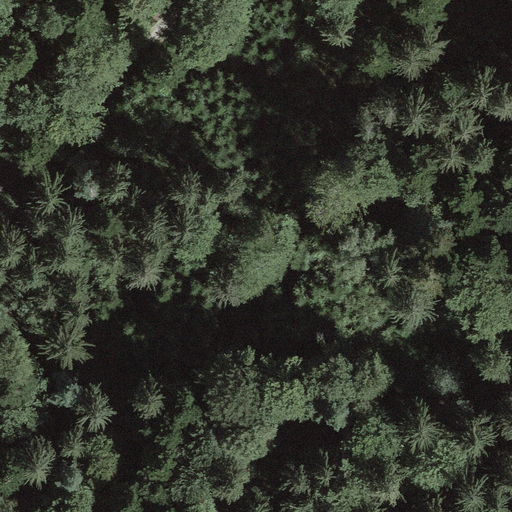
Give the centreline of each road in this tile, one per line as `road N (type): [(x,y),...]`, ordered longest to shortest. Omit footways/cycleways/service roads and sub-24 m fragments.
road 1 (track): [(0,186),(174,0)]
road 2 (track): [(511,302),(375,511)]
